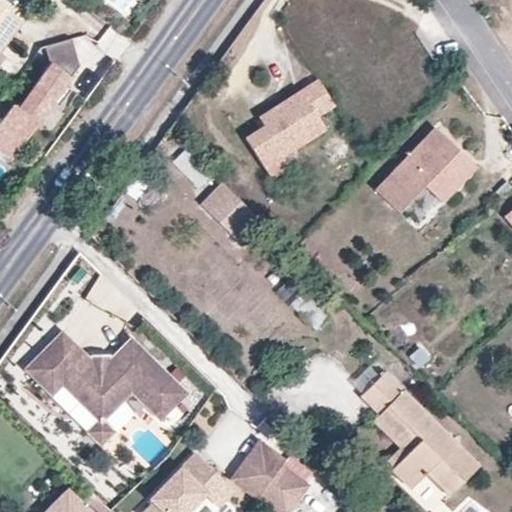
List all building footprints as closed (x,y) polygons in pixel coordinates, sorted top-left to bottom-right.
[(0,51),(22,22),(0,5),(0,51)] [(0,153),(11,161),(80,66),(72,39),(45,47),(50,64),(17,109),(12,105),(0,121),(0,153)] [(336,103),(318,79),(270,114),(276,122),(268,128),(249,141),(270,170),(329,127),(320,115),(336,103)] [(270,114),(262,120),(268,128),(276,122),(270,114)] [(442,202),(476,167),(458,149),(442,166),(428,153),(444,137),(435,128),(376,191),(399,213),(425,186),(442,202)] [(442,166),(458,149),(444,137),(428,153),(442,166)] [(212,174),(186,149),(173,162),(199,187),(212,174)] [(238,241),(259,220),(223,185),(202,206),(238,241)] [(131,391),(138,385),(166,413),(186,393),(131,338),(112,358),(89,358),(62,332),(25,369),(51,395),(62,384),(98,420),(101,422),(103,420),(131,391)] [(480,465),(385,371),(361,396),(379,414),(387,406),(408,428),(394,442),(399,448),(406,454),(391,470),(410,489),(425,473),(449,496),(480,465)] [(166,413),(138,385),(131,391),(160,419),(166,413)] [(394,442),(408,428),(387,406),(379,414),(372,421),(394,442)] [(100,446),(114,431),(103,420),(101,422),(98,420),(86,432),(100,446)] [(258,497),(281,465),(285,460),(258,442),(231,480),(257,499),(258,497)] [(391,470),(406,454),(399,448),(385,463),(391,470)] [(204,462),(194,453),(188,460),(197,469),(204,462)] [(187,511),(205,494),(218,508),(234,491),(204,462),(197,469),(188,460),(150,499),(153,503),(143,511),(187,511)] [(277,511),(288,511),(308,485),(281,465),(258,497),(277,511)] [(89,511),(65,487),(41,511),(89,511)]
